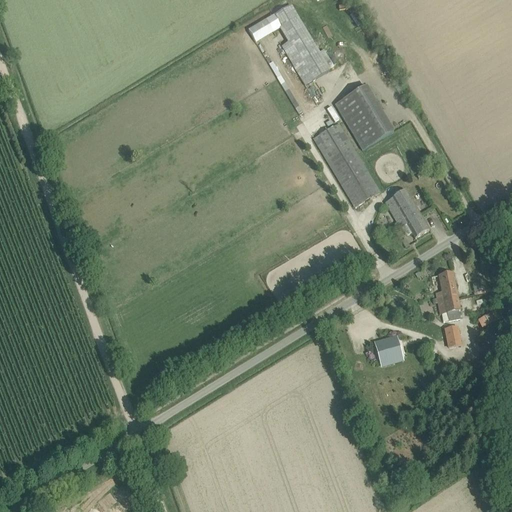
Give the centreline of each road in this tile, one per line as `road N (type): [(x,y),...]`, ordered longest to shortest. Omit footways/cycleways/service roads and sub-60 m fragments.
road 1 (unclassified): [(7,511),(511,204)]
road 2 (track): [(0,55),(137,434)]
